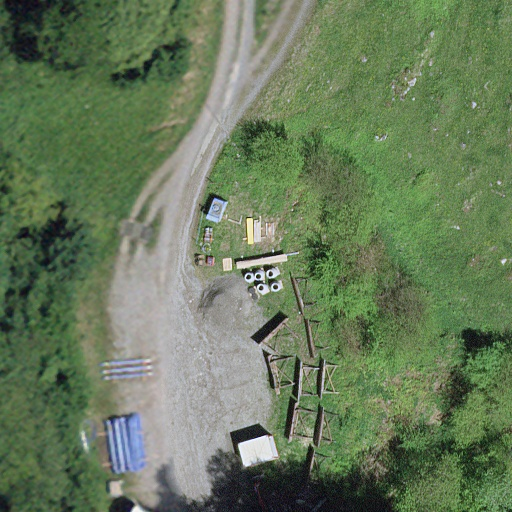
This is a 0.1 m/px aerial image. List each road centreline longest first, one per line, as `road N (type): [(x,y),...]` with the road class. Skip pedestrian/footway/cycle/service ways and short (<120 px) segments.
road 1 (track): [(193,511),(163,398),(163,292),(171,224),(231,87),(237,0)]
road 2 (track): [(204,148),(290,36),(296,0)]
